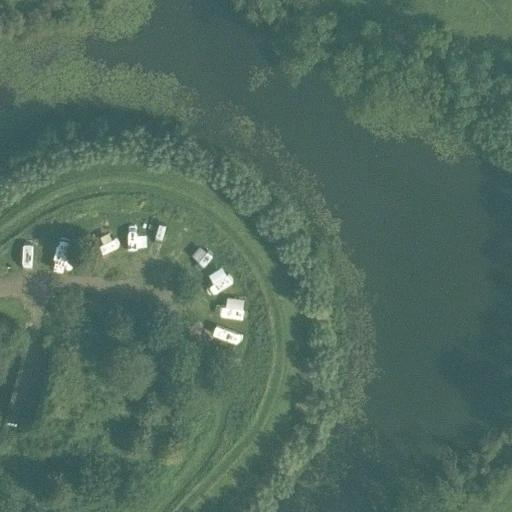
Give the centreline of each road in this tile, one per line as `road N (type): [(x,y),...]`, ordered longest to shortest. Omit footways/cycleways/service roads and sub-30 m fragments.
road 1 (track): [(0,234),(57,196),(134,184),(179,195),(245,244),(270,292),(275,385),(253,433),(179,511)]
road 2 (track): [(138,293),(228,319),(242,333),(229,406),(184,461)]
